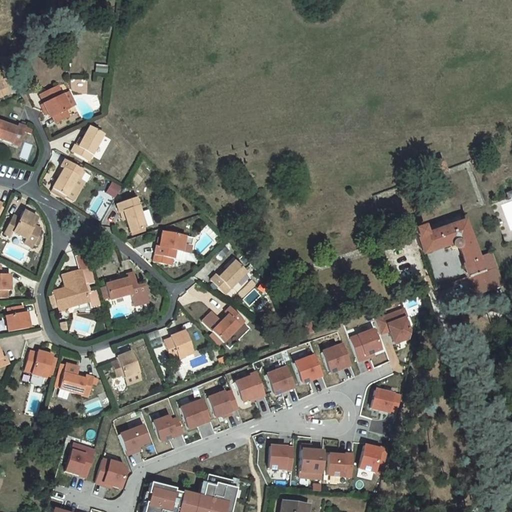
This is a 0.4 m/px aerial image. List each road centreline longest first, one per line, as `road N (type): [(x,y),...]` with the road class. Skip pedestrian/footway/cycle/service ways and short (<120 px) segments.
road 1 (residential): [(57,212),(42,301),(58,341),(81,350),(162,324),(172,292),(87,223)]
road 2 (residential): [(127,511),(136,477),(146,470),(286,417)]
